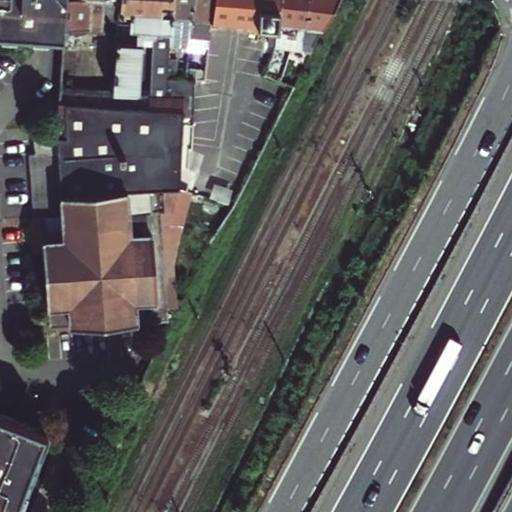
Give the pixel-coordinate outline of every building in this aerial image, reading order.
[(0,0),(0,28),(47,32),(64,34),(64,30),(65,0),(0,0)] [(57,215),(28,216),(30,247),(39,247),(44,323),(133,316),(155,315),(163,314),(162,306),(174,305),(168,225),(178,192),(181,123),(192,123),(194,106),(195,79),(185,78),(168,76),(168,62),(169,48),(171,0),(154,0),(153,33),(150,92),(138,92),(115,90),(61,88),(59,138),(54,138),(57,215)] [(87,31),(118,32),(119,0),(65,0),(64,30),(68,30),(72,35),(82,36),(87,31)] [(142,33),(153,33),(154,0),(119,0),(118,32),(118,42),(115,90),(138,92),(142,33)] [(194,27),(195,0),(171,0),(169,48),(183,49),(183,53),(189,54),(190,49),(194,27)] [(209,49),(212,28),(212,20),(213,0),(195,0),(194,27),(190,49),(209,49)] [(213,0),(212,20),(280,24),(280,21),(281,0),(213,0)] [(281,0),(280,21),(298,22),(298,28),(293,31),(292,41),(294,41),(294,46),(300,46),(301,42),(305,42),(307,22),(308,0),(281,0)] [(334,0),(308,0),(307,22),(322,23),(334,0)] [(168,62),(168,76),(185,78),(188,63),(168,62)] [(57,215),(54,138),(31,138),(32,154),(26,155),(28,216),(57,215)] [(234,184),(195,171),(188,195),(227,207),(234,184)] [(0,409),(0,511),(13,511),(46,425),(0,409)]
